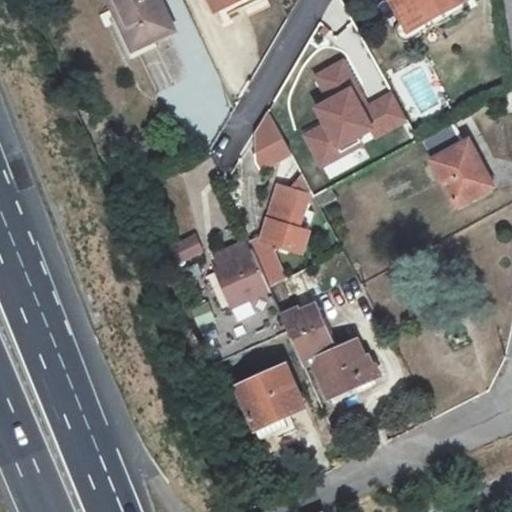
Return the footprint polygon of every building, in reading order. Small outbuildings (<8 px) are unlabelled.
[(154,0),(107,0),(129,47),(168,30),(154,0)] [(210,0),(215,9),(235,0),(210,0)] [(394,0),(411,29),(462,0),(394,0)] [(317,168),(407,122),(391,90),(366,103),(343,59),(312,75),(324,99),(309,107),(318,124),(300,134),(317,168)] [(287,146),(271,118),(260,136),(270,155),(282,159),(287,146)] [(450,123),(422,138),(457,206),(493,188),(468,139),(460,143),(450,123)] [(312,192),(302,175),(292,189),(278,185),(266,229),(247,237),(252,248),(267,283),(277,277),(283,274),(270,246),(296,253),(305,231),(291,225),(294,215),(302,217),(308,194),(312,192)] [(193,234),(170,243),(176,257),(198,248),(193,234)] [(280,312),(274,297),(267,283),(252,248),(213,265),(183,309),(206,362),(286,325),(280,312)] [(285,292),(277,277),(267,283),(274,297),(285,292)] [(296,305),(280,312),(286,325),(302,361),(312,357),(329,395),(377,373),(370,356),(365,358),(357,339),(335,348),(315,302),(298,309),(296,305)] [(241,383),(265,437),(278,431),(281,437),(297,429),(290,413),(304,406),(285,363),(241,383)] [(266,454),(256,458),(264,477),(274,473),(266,454)]
